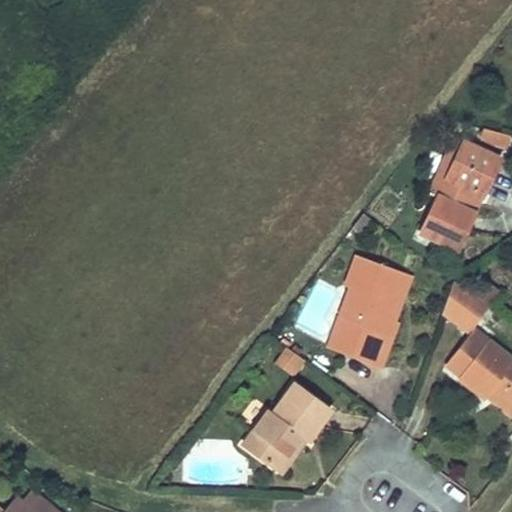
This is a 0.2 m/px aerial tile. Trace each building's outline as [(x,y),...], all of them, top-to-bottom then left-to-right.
[(511,136),(482,128),(479,140),(508,148),(511,136)] [(429,191),(437,195),(449,200),(457,183),(446,177),(463,141),(454,137),(429,191)] [(449,200),(437,195),(420,232),(456,249),(499,158),(463,141),(446,177),(457,183),(449,200)] [(360,327),(350,356),(379,366),(397,322),(393,320),(386,317),(403,273),(355,254),(343,285),(348,288),(336,318),(360,327)] [(403,273),(386,317),(393,320),(410,275),(403,273)] [(472,332),(446,365),(464,379),(463,381),(486,399),(488,396),(494,389),(511,402),(511,359),(473,329),(490,307),(452,279),(442,310),(472,332)] [(336,318),(326,347),(350,356),(360,327),(336,318)] [(304,361),(284,347),(273,362),(293,376),(304,361)] [(242,444),(275,468),(300,434),(306,439),(307,440),(330,411),(294,384),(273,412),(269,408),(242,444)] [(511,402),(494,389),(488,396),(511,414),(511,402)] [(300,434),(275,468),(281,472),(306,439),(300,434)] [(22,499),(37,511),(60,511),(30,489),(22,499)] [(37,511),(22,499),(14,493),(1,510),(0,510),(0,511),(37,511)]
